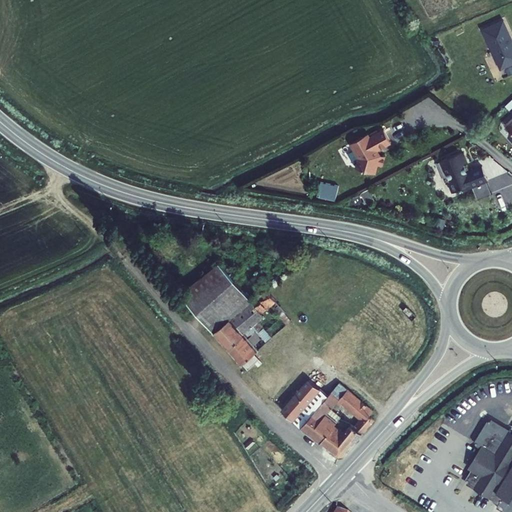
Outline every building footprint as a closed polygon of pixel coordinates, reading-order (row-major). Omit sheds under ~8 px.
[(511,34),(504,18),(480,29),(499,70),(511,64),(511,34)] [(364,154),(361,164),(381,169),(383,160),(387,161),(390,151),(384,150),(382,146),(396,137),(388,124),(374,132),(372,129),(355,139),(364,154)] [(448,165),(452,163),(456,174),(454,175),(455,176),(459,186),(472,181),(473,183),(494,174),(489,160),(474,166),(471,158),(474,156),(469,146),(468,147),(467,146),(444,155),(448,165)] [(448,165),(452,177),(455,176),(454,175),(456,174),(452,163),(448,165)] [(223,330),(259,302),(227,264),(189,295),(221,331),(223,330)] [(266,348),(263,344),(257,337),(265,329),(268,326),(265,323),(262,325),(260,323),(270,314),(267,311),(277,304),(283,299),(275,289),(268,295),(259,302),(223,330),(251,362),(252,361),(257,367),(268,357),(263,351),(266,348)] [(298,318),(283,299),(277,304),(292,323),(298,318)] [(353,319),(327,348),(366,384),(393,355),(353,319)] [(272,326),(267,331),(271,336),(274,340),(280,335),(272,326)] [(257,337),(263,344),(271,336),(267,331),(265,329),(257,337)] [(341,420),(347,412),(343,409),(351,399),(369,413),(362,421),(369,428),(380,414),(376,410),(379,406),(346,379),(336,391),(317,376),(290,407),(294,410),(312,425),(327,437),(341,420)] [(231,395),(227,399),(235,406),(239,402),(231,395)] [(358,419),(353,416),(346,424),(351,427),(358,419)] [(351,427),(346,424),(341,420),(327,437),(346,451),(352,449),(369,428),(362,421),(358,419),(351,427)] [(483,484),(508,500),(509,501),(509,500),(511,496),(511,428),(497,419),(483,442),(489,445),(492,447),(490,451),(483,462),(485,470),(490,474),(483,484)] [(492,447),(489,445),(477,465),(480,467),(473,478),(474,478),(472,481),(506,502),(508,500),(483,484),(490,474),(485,470),(483,462),(490,451),(492,447)]
